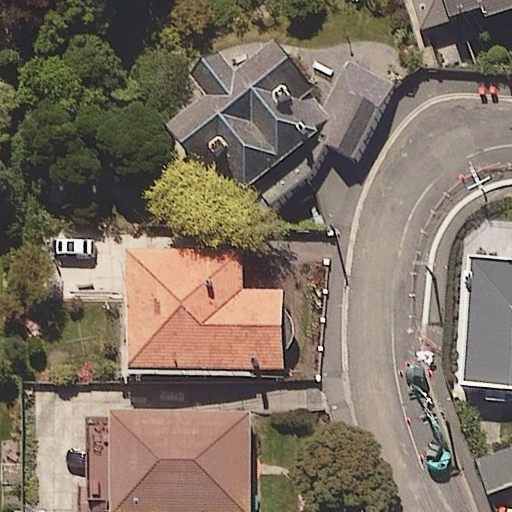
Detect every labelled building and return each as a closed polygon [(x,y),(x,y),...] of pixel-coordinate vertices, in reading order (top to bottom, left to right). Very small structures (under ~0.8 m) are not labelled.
[(322,0),(287,0),(300,21),(326,6),(322,0)] [(511,0),(418,0),(427,29),(490,11),(492,20),(511,13),(511,0)] [(215,90),(172,131),(260,222),(318,175),(326,149),(356,166),(399,92),(357,68),(339,99),(327,89),(283,43),(249,75),(228,54),(203,78),(215,90)] [(246,293),(246,253),(134,253),(134,370),(287,369),(286,292),(246,293)] [(511,265),(478,263),(469,388),(511,391),(511,265)] [(117,414),(117,511),(254,511),(254,414),(117,414)]
